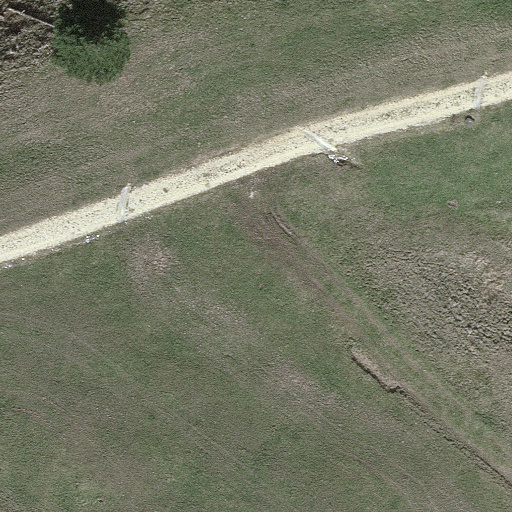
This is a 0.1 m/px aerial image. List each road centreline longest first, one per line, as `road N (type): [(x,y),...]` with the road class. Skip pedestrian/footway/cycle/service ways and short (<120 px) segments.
road 1 (track): [(0,261),(511,97)]
road 2 (track): [(240,181),(401,382),(511,485)]
